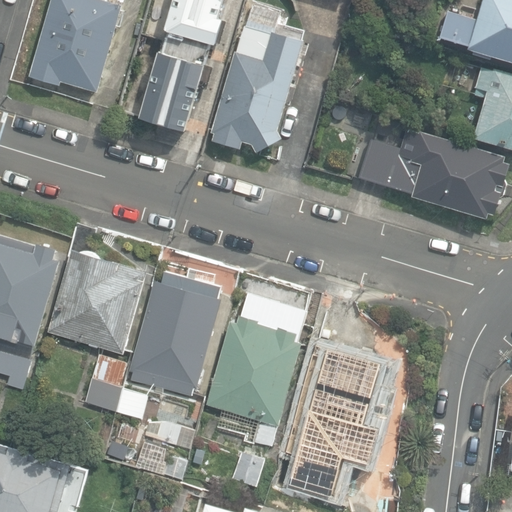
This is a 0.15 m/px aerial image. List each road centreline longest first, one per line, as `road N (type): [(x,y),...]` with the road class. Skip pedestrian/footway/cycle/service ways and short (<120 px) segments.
road 1 (residential): [(0,145),(511,292)]
road 2 (residential): [(511,295),(461,384),(446,511)]
